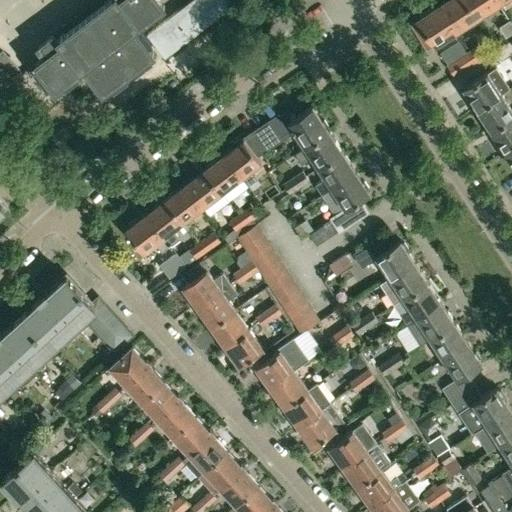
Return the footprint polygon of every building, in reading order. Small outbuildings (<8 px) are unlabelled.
[(55,89),(58,86),(84,66),(103,91),(153,52),(134,28),(164,6),(159,0),(106,0),(80,21),(75,15),(62,25),(67,31),(56,38),(53,34),(38,46),(46,55),(35,63),(55,89)] [(190,0),(147,33),(165,57),(239,0),(190,0)] [(465,0),(445,0),(439,5),(455,30),(476,16),(465,0)] [(496,0),(465,0),(476,16),(498,2),(496,0)] [(427,48),(434,44),(455,30),(439,5),(410,23),(427,48)] [(506,37),(511,32),(511,22),(510,19),(499,26),(506,37)] [(486,55),(484,51),(478,42),(468,49),(476,62),(486,55)] [(2,49),(0,51),(0,74),(6,81),(20,69),(2,49)] [(446,64),(454,77),(476,62),(468,49),(446,64)] [(463,87),(477,108),(506,89),(492,68),(488,71),(487,71),(463,87)] [(477,108),(491,129),(511,115),(511,108),(502,93),(506,89),(477,108)] [(294,130),(305,146),(328,129),(312,104),(289,119),(283,111),(268,121),(280,141),(293,132),(293,131),(294,130)] [(511,115),(491,129),(504,150),(511,145),(511,115)] [(268,121),(256,129),(269,148),(280,141),(268,121)] [(258,155),(262,152),(269,148),(256,129),(244,137),(223,152),(241,176),(248,184),(257,177),(251,168),(262,160),(258,155)] [(311,156),(318,166),(342,150),(328,129),(305,146),(295,152),(302,163),(311,156)] [(356,171),(342,150),(318,166),(325,177),(316,184),(322,194),(332,187),(356,171)] [(223,152),(204,167),(222,190),(241,176),(223,152)] [(204,167),(185,182),(203,205),(222,190),(204,167)] [(282,183),(289,193),(300,186),(294,177),(303,171),(302,169),(282,183)] [(309,180),(303,171),(294,177),(300,186),(309,180)] [(317,244),(367,211),(359,200),(370,193),(356,171),(332,187),(322,194),(335,214),(313,228),(306,218),(295,226),(302,238),(310,233),(317,244)] [(185,182),(165,197),(183,220),(203,205),(185,182)] [(165,197),(145,212),(170,245),(180,237),(173,228),(183,220),(165,197)] [(249,206),(239,213),(242,217),(246,222),(256,216),(249,206)] [(162,251),(170,245),(145,212),(125,228),(143,251),(155,242),(162,251)] [(229,220),(236,229),(246,222),(242,217),(239,213),(229,220)] [(257,222),(237,235),(243,245),(263,232),(257,222)] [(206,250),(221,240),(214,231),(199,241),(206,250)] [(246,248),(245,249),(249,255),(269,241),(263,232),(243,245),(246,248)] [(376,255),(390,276),(414,260),(400,239),(389,246),(382,234),(354,252),(362,264),(376,255)] [(196,257),(206,250),(199,241),(190,247),(184,251),(183,249),(177,252),(176,250),(175,251),(185,265),(196,257)] [(249,255),(255,265),(276,251),(269,241),(249,255)] [(237,262),(240,267),(241,268),(243,266),(250,275),(258,269),(255,265),(249,255),(245,249),(237,254),(236,261),(237,262)] [(169,277),(185,265),(175,251),(159,263),(169,277)] [(255,265),(258,269),(259,269),(262,274),(282,261),(276,251),(255,265)] [(328,263),(336,274),(352,264),(345,252),(328,263)] [(214,278),(208,270),(210,269),(203,258),(184,272),(189,279),(182,285),(196,305),(230,281),(223,271),(214,278)] [(381,282),(394,302),(428,281),(414,260),(390,276),(381,282)] [(262,274),(269,283),(288,271),(282,261),(262,274)] [(233,273),(240,283),(250,275),(243,266),(241,268),(240,267),(232,273),(233,274),(233,273)] [(269,283),(275,293),(295,280),(288,271),(269,283)] [(45,292),(40,296),(41,297),(22,314),(50,346),(75,324),(72,321),(101,296),(99,293),(91,300),(67,273),(45,293),(45,292)] [(275,293),(281,303),(301,290),(295,280),(275,293)] [(237,292),(230,281),(196,305),(210,325),(235,307),(229,298),(237,292)] [(407,323),(416,316),(441,301),(428,281),(394,302),(407,323)] [(281,303),(288,313),(308,300),(301,290),(281,303)] [(72,321),(75,324),(82,333),(111,307),(101,296),(72,321)] [(288,313),(294,322),(314,309),(308,300),(288,313)] [(282,310),(275,301),(266,308),(272,317),(282,310)] [(416,316),(430,338),(455,322),(441,301),(416,316)] [(82,333),(90,341),(118,315),(111,307),(82,333)] [(210,325),(224,344),(249,327),(235,307),(210,325)] [(282,311),(282,310),(272,317),(266,308),(256,315),(263,325),(282,311)] [(300,332),(320,319),(314,309),(294,322),(300,332)] [(372,310),(363,316),(369,326),(379,320),(372,310)] [(0,332),(0,382),(10,394),(14,399),(19,394),(9,384),(50,346),(22,314),(1,333),(0,332)] [(90,341),(92,343),(99,336),(106,344),(127,325),(118,315),(90,341)] [(352,323),(359,333),(369,326),(363,316),(352,323)] [(430,338),(443,358),(468,342),(455,322),(430,338)] [(354,333),(347,324),(338,330),(345,340),(354,333)] [(106,344),(114,352),(135,334),(127,325),(106,344)] [(249,327),(224,344),(239,365),(250,358),(264,348),(249,327)] [(335,347),(345,340),(338,330),(328,337),(335,347)] [(280,348),(256,366),(270,385),(294,368),(309,358),(294,337),(279,347),(280,348)] [(441,387),(448,397),(450,400),(475,384),(468,372),(482,363),(468,342),(443,358),(456,377),(441,387)] [(132,344),(109,365),(126,383),(150,361),(147,358),(146,359),(132,344)] [(399,351),(389,357),(396,367),(405,361),(399,351)] [(379,364),(385,374),(396,367),(389,357),(379,364)] [(126,383),(141,401),(165,379),(152,365),(153,364),(150,361),(126,383)] [(368,367),(359,373),(366,383),(375,376),(368,367)] [(270,385),(284,405),(312,385),(308,387),(294,368),(270,385)] [(357,391),(366,383),(359,373),(349,381),(357,391)] [(141,401),(157,418),(181,396),(179,393),(178,394),(165,379),(141,401)] [(0,401),(1,403),(10,394),(0,382),(0,401)] [(284,405),(298,425),(330,402),(316,382),(312,385),(284,405)] [(458,412),(463,409),(477,429),(485,424),(486,423),(511,407),(496,386),(482,395),(475,384),(450,400),(458,412)] [(115,385),(104,396),(111,403),(122,392),(115,385)] [(104,396),(92,407),(93,409),(91,411),(95,415),(97,413),(99,415),(111,403),(104,396)] [(157,418),(173,435),(196,414),(183,400),(184,399),(181,396),(157,418)] [(341,435),(338,429),(336,427),(344,421),(330,402),(298,425),(313,445),(324,437),(328,444),(341,435)] [(486,423),(499,443),(511,435),(511,409),(511,407),(486,423)] [(173,435),(189,452),(213,430),(210,427),(209,428),(196,414),(173,435)] [(401,416),(392,423),(399,433),(408,426),(401,416)] [(418,425),(438,454),(448,448),(449,447),(444,438),(443,439),(433,424),(435,422),(431,416),(418,425)] [(147,420),(137,429),(144,436),(154,427),(147,420)] [(389,440),(399,433),(392,423),(382,430),(389,440)] [(327,444),(343,466),(377,442),(376,440),(366,447),(352,427),(341,435),(328,444),(327,444)] [(134,445),(144,436),(137,429),(127,438),(134,445)] [(189,452),(205,470),(228,449),(215,434),(216,433),(213,430),(189,452)] [(511,435),(499,443),(511,462),(511,435)] [(343,466),(357,485),(381,468),(380,467),(390,460),(377,442),(343,466)] [(438,454),(445,464),(442,467),(448,477),(452,474),(461,468),(455,457),(448,448),(438,454)] [(2,477),(22,499),(34,511),(58,511),(75,496),(33,449),(2,477)] [(205,470),(220,487),(244,465),(241,462),(241,463),(228,449),(205,470)] [(440,464),(433,453),(423,460),(430,471),(440,464)] [(179,454),(169,463),(176,471),(186,462),(179,454)] [(420,477),(430,471),(423,460),(413,467),(420,477)] [(472,461),(461,468),(471,483),(481,477),(472,461)] [(169,463),(159,473),(166,480),(176,471),(169,463)] [(220,487),(236,504),(259,483),(246,469),(247,468),(244,465),(220,487)] [(357,485),(371,505),(402,483),(396,475),(389,479),(381,468),(357,485)] [(371,505),(375,511),(403,511),(421,500),(407,479),(402,483),(371,505)] [(485,499),(494,511),(510,511),(497,492),(489,481),(480,488),(486,498),(485,499)] [(236,504),(243,511),(262,511),(276,500),(273,496),(272,497),(259,483),(236,504)] [(444,483),(433,490),(440,500),(451,493),(444,483)] [(210,489),(200,498),(207,506),(217,496),(210,489)] [(424,496),(428,501),(431,506),(440,500),(433,490),(424,496)] [(161,511),(180,511),(189,504),(180,494),(161,511)] [(461,511),(459,511),(479,511),(468,494),(456,502),(461,511)] [(58,511),(89,511),(75,496),(58,511)] [(200,498),(190,507),(194,511),(200,511),(207,506),(200,498)] [(262,511),(285,511),(278,503),(279,503),(276,500),(262,511)]
